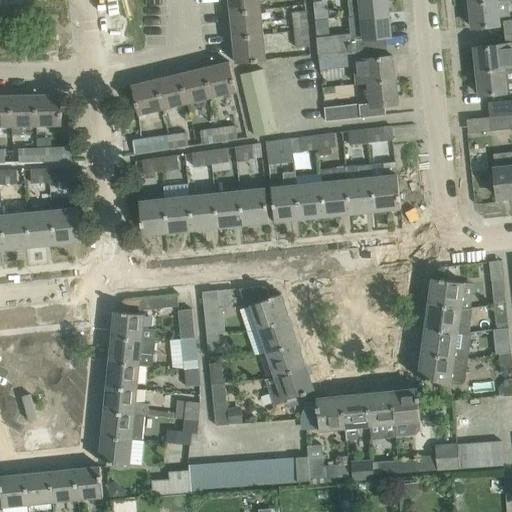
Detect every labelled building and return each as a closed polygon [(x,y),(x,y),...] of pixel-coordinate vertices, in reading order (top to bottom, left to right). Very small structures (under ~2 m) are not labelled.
[(231,0),(232,12),(261,9),(260,0),(231,0)] [(348,0),(351,16),(388,12),(387,0),(348,0)] [(472,15),(473,27),(499,24),(499,17),(510,16),(508,0),(500,0),(466,4),(468,16),(472,15)] [(235,37),(264,34),(261,9),(232,12),(235,37)] [(294,29),(309,28),(307,10),(292,11),(294,29)] [(364,38),(391,36),(388,12),(351,16),(351,19),(350,19),(351,36),(317,39),(319,55),(359,50),(357,38),(364,38)] [(296,48),(311,46),(309,28),(294,29),(296,48)] [(236,63),(266,59),(264,34),(235,37),(237,61),(236,61),(236,63)] [(477,71),(504,68),(502,44),(475,47),(477,71)] [(369,83),(396,80),(393,55),(366,58),(366,59),(360,60),(359,50),(319,55),(320,67),(355,64),(357,84),(369,82),(369,83)] [(212,97),(237,91),(230,61),(229,61),(229,63),(205,69),(212,97)] [(477,71),(480,95),(511,91),(511,66),(504,68),(477,71)] [(188,102),(212,97),(205,69),(181,74),(188,102)] [(245,86),(266,80),(264,70),(242,75),(245,86)] [(164,108),(188,102),(181,74),(157,80),(164,108)] [(139,114),(164,108),(157,80),(133,86),(133,84),(132,85),(139,114)] [(247,96),(269,91),(266,80),(245,86),(247,96)] [(326,121),(386,114),(385,104),(398,103),(396,80),(369,83),(371,103),(361,104),(361,103),(325,107),(326,121)] [(250,106),(271,101),(269,91),(247,96),(250,106)] [(37,95),(36,95),(37,125),(62,124),(62,95),(62,94),(60,94),(60,95),(37,96),(37,95)] [(0,125),(12,125),(11,95),(10,95),(10,97),(0,96),(0,125)] [(12,95),(11,95),(12,125),(37,125),(36,95),(35,95),(35,96),(12,97),(12,95)] [(511,99),(488,102),(490,116),(511,113),(511,99)] [(252,116),(274,111),(271,101),(250,106),(252,116)] [(254,126),(276,121),(274,111),(252,116),(254,126)] [(511,113),(490,116),(491,130),(511,127),(511,113)] [(257,136),(279,131),(276,121),(254,126),(257,136)] [(393,139),(392,126),(392,125),(367,128),(369,142),(393,139)] [(220,141),(238,139),(236,126),(218,128),(220,141)] [(202,144),(220,141),(218,128),(200,131),(202,144)] [(350,144),(369,142),(367,128),(349,130),(350,144)] [(317,134),(318,148),(320,155),(333,153),(332,147),(337,146),(335,131),(317,134)] [(169,135),(171,148),(189,146),(187,132),(169,135)] [(317,134),(298,137),(301,151),(318,148),(317,134)] [(142,139),(133,140),(135,152),(135,153),(143,152),(171,148),(169,135),(142,139)] [(280,139),(267,141),(269,165),(282,163),(294,161),(291,138),(280,139)] [(252,143),(235,146),(237,160),(255,157),(252,143)] [(70,147),(40,148),(41,161),(72,160),(72,159),(71,147),(70,147)] [(210,150),(212,164),(230,161),(228,147),(210,150)] [(19,162),(41,161),(40,148),(19,149),(19,162)] [(194,167),(212,164),(210,150),(192,152),(194,167)] [(499,197),(511,196),(511,151),(494,153),(499,197)] [(157,157),(159,171),(180,168),(178,154),(157,157)] [(488,154),(471,156),(472,172),(490,170),(488,154)] [(142,160),(144,174),(159,171),(157,157),(142,160)] [(376,210),(401,208),(396,161),(384,162),(385,176),(373,178),(376,210)] [(376,210),(373,178),(371,164),(359,165),(360,179),(347,180),(351,213),(376,210)] [(351,213),(347,180),(346,166),(333,167),(335,182),(323,183),(322,183),(326,216),(351,213)] [(52,182),(74,182),(74,167),(52,168),(52,182)] [(52,168),(30,168),(31,183),(52,182),(52,168)] [(0,169),(0,183),(18,183),(17,169),(0,169)] [(301,218),(296,175),(296,171),(283,172),(285,187),(272,188),(275,221),(301,218)] [(322,183),(323,183),(322,173),(296,175),(301,218),(326,216),(322,183)] [(194,229),(190,195),(188,184),(164,186),(165,198),(169,232),(194,229)] [(244,224),(269,221),(266,187),(240,190),(244,224)] [(219,227),(244,224),(240,190),(215,193),(219,227)] [(194,229),(219,227),(215,193),(190,195),(194,229)] [(143,235),(169,232),(165,198),(139,201),(143,235)] [(52,210),(56,244),(81,241),(78,207),(52,210)] [(31,246),(56,244),(52,210),(27,212),(31,246)] [(6,249),(31,246),(27,212),(2,215),(6,249)] [(429,303),(461,309),(465,282),(445,279),(445,278),(441,277),(440,279),(432,278),(432,279),(433,279),(430,303),(429,303)] [(495,306),(507,305),(504,278),(492,279),(495,306)] [(261,285),(240,287),(246,307),(251,305),(259,328),(290,317),(290,316),(288,317),(281,295),(282,294),(282,293),(274,296),(274,295),(270,296),(267,287),(265,286),(261,285)] [(177,295),(137,299),(139,310),(178,306),(177,295)] [(425,328),(458,333),(461,309),(429,303),(429,304),(430,304),(427,328),(425,328)] [(497,324),(509,323),(507,305),(495,306),(497,324)] [(219,309),(217,307),(204,309),(207,335),(219,334),(225,333),(223,309),(219,309)] [(181,338),(195,337),(192,309),(178,310),(181,338)] [(112,335),(112,336),(155,341),(157,328),(143,327),(145,313),(115,310),(114,312),(116,312),(114,336),(112,335)] [(290,317),(259,328),(267,352),(298,342),(298,341),(297,341),(289,318),(290,317)] [(509,327),(494,329),(496,354),(500,354),(511,353),(509,327)] [(422,352),(422,353),(469,360),(472,335),(458,333),(425,328),(425,329),(427,329),(423,352),(422,352)] [(207,335),(209,353),(221,352),(219,334),(207,335)] [(110,360),(140,364),(153,365),(155,341),(112,336),(112,337),(113,337),(111,360),(110,360)] [(187,369),(200,367),(197,342),(196,341),(195,337),(181,338),(184,369),(187,369)] [(298,342),(267,352),(275,376),(306,366),(306,365),(305,365),(297,343),(298,342)] [(419,376),(419,378),(423,378),(427,379),(426,380),(431,381),(431,379),(462,384),(466,381),(469,360),(422,353),(422,354),(423,354),(420,377),(419,376)] [(502,374),(511,372),(511,353),(500,354),(502,374)] [(107,385),(137,388),(140,364),(110,360),(110,361),(111,361),(109,385),(107,385)] [(222,362),(209,363),(211,383),(224,382),(222,362)] [(275,376),(265,379),(274,405),(285,401),(284,399),(314,389),(314,388),(313,388),(305,367),(307,366),(306,366),(275,376)] [(187,369),(184,369),(186,387),(201,385),(200,367),(187,369)] [(224,382),(211,383),(215,426),(229,425),(228,409),(225,382),(224,382)] [(105,409),(105,410),(144,415),(148,416),(175,418),(175,417),(184,418),(184,419),(199,421),(201,402),(177,400),(176,412),(148,409),(150,403),(136,402),(137,388),(107,385),(107,386),(109,386),(106,410),(105,409)] [(392,390),(395,437),(417,435),(421,429),(421,420),(419,400),(420,400),(419,395),(418,396),(417,388),(416,388),(416,389),(392,391),(392,390)] [(367,393),(369,425),(370,425),(371,439),(395,437),(392,390),(391,390),(391,392),(368,394),(367,393)] [(342,395),(341,395),(344,428),(345,428),(346,440),(356,439),(359,436),(359,426),(369,425),(367,393),(366,393),(366,394),(342,396),(342,395)] [(318,397),(317,398),(317,399),(320,428),(320,430),(344,428),(341,395),(341,397),(318,399),(318,397)] [(102,435),(132,439),(142,440),(144,415),(105,410),(105,411),(106,411),(104,435),(102,435)] [(198,433),(199,421),(184,419),(183,431),(167,429),(166,442),(191,445),(192,433),(198,433)] [(100,460),(100,461),(130,464),(132,439),(102,435),(102,436),(104,436),(101,460),(100,460)] [(480,466),(491,465),(489,441),(478,442),(480,466)] [(491,465),(504,465),(502,441),(489,441),(491,465)] [(469,467),(480,466),(478,442),(468,443),(469,467)] [(459,468),(469,467),(468,443),(457,444),(459,468)] [(436,445),(438,469),(459,468),(457,444),(436,445)] [(298,481),(309,480),(307,459),(307,456),(296,457),(298,481)] [(287,482),(298,481),(296,457),(285,458),(287,482)] [(276,483),(287,482),(285,458),(274,459),(276,483)] [(324,458),(307,459),(309,479),(349,476),(348,463),(324,465),(324,458)] [(397,473),(419,471),(418,458),(397,460),(397,473)] [(255,484),(265,483),(264,459),(253,460),(255,484)] [(265,483),(276,483),(274,459),(264,459),(265,483)] [(244,485),(255,484),(253,460),(242,461),(244,485)] [(378,474),(397,473),(397,460),(377,461),(378,474)] [(233,486),(244,485),(242,461),(231,462),(233,486)] [(222,487),(233,486),(231,462),(221,463),(222,487)] [(373,481),(373,477),(373,476),(372,462),(350,463),(351,478),(354,478),(355,482),(373,481)] [(211,488),(222,487),(221,463),(210,464),(211,488)] [(201,489),(211,488),(210,464),(199,465),(201,489)] [(191,489),(201,489),(199,465),(188,465),(188,469),(190,489),(191,489)] [(76,468),(75,468),(78,498),(104,496),(101,466),(99,466),(99,467),(76,470),(76,468)] [(51,471),(50,471),(53,501),(78,498),(75,468),(75,470),(51,472),(51,471)] [(192,493),(191,489),(190,489),(188,469),(169,471),(170,479),(151,480),(152,496),(160,495),(163,495),(185,493),(192,493)] [(26,473),(25,473),(28,503),(53,501),(50,471),(50,472),(26,475),(26,473)] [(1,476),(0,475),(0,476),(3,501),(3,506),(28,503),(25,473),(24,473),(25,475),(1,477),(1,476)] [(109,483),(110,499),(126,497),(126,490),(114,482),(109,483)] [(356,498),(354,483),(338,485),(341,500),(356,498)] [(185,493),(163,495),(164,507),(169,507),(170,511),(186,510),(185,493)]
